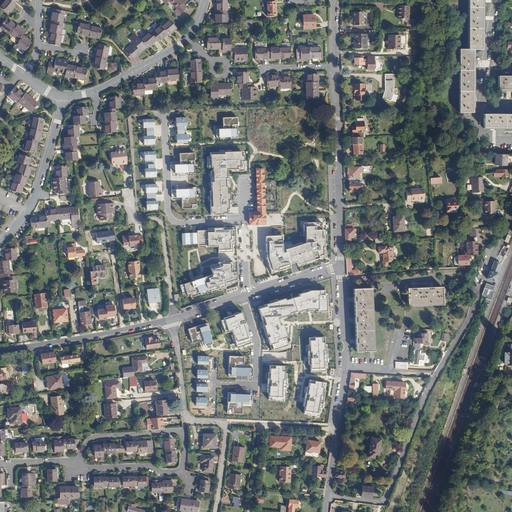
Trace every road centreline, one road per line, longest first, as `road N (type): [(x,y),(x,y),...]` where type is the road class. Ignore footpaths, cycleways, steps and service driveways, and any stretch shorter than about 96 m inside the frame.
road 1 (residential): [(327,495),(385,496),(425,390),(466,325),(511,204)]
road 2 (residential): [(76,461),(94,436),(184,436),(178,472),(78,466)]
road 3 (tertiary): [(327,495),(346,366),(341,267)]
road 4 (residential): [(215,511),(226,434),(218,423),(188,419),(173,319)]
road 5 (tertiary): [(341,267),(335,67)]
road 6 (residential): [(161,114),(168,214),(177,222),(242,220)]
road 7 (residential): [(173,319),(0,351)]
road 8 (residential): [(0,241),(34,197),(62,95)]
